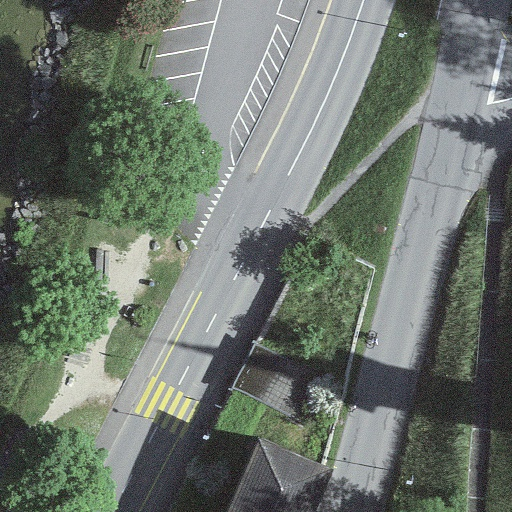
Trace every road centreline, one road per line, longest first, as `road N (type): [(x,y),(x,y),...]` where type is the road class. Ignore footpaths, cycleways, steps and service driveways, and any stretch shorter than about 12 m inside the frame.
road 1 (secondary): [(102,511),(313,131),(366,0)]
road 2 (secondary): [(344,511),(452,103)]
